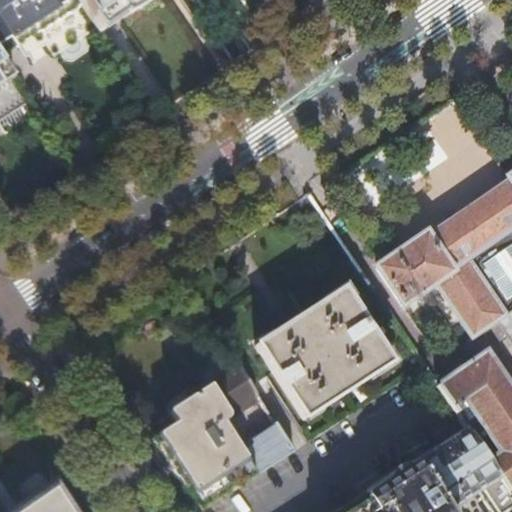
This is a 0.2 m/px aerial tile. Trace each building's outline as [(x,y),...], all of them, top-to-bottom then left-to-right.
[(0,0),(0,55),(17,45),(18,46),(43,29),(80,4),(77,0),(0,0)] [(77,0),(80,4),(100,33),(136,9),(148,0),(77,0)] [(21,46),(32,62),(49,52),(38,35),(21,46)] [(0,84),(12,76),(0,57),(0,84)] [(8,96),(0,99),(0,117),(14,111),(8,96)] [(474,338),(489,328),(497,323),(508,338),(511,344),(511,177),(508,180),(509,181),(427,237),(426,236),(408,248),(377,268),(403,306),(434,285),(475,344),(477,342),(474,338)] [(390,364),(342,289),(320,303),(278,330),(254,346),(302,420),(353,388),(390,364)] [(497,323),(489,328),(500,344),(508,338),(497,323)] [(483,357),(438,387),(464,426),(476,418),(500,454),(489,462),(510,493),(511,491),(511,389),(488,354),(486,355),(484,352),(481,354),(483,357)] [(173,471),(199,511),(200,511),(241,486),(293,453),(276,426),(253,442),(254,444),(252,446),(229,412),(255,395),(237,368),(211,385),(197,395),(192,394),(187,394),(183,394),(178,396),(174,400),(171,404),(170,408),(169,413),(146,429),(156,445),(155,446),(157,456),(165,468),(172,472),(173,471)] [(492,511),(511,498),(511,495),(510,493),(489,462),(467,429),(466,430),(436,449),(416,463),(447,511),(480,488),(492,505),(489,508),(491,511),(492,511)] [(447,511),(416,463),(387,481),(364,496),(374,511),(375,511),(387,505),(390,510),(388,511),(447,511)] [(69,511),(53,488),(22,509),(18,511),(69,511)] [(374,511),(364,496),(338,511),(374,511)]
